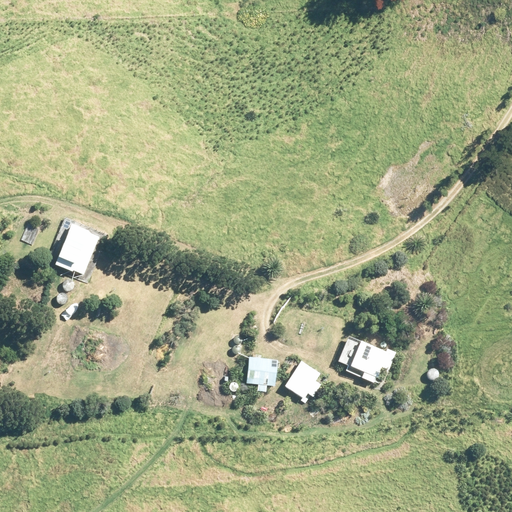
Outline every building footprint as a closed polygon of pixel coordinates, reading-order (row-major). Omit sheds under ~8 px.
[(104,231),(59,215),(42,260),(87,277),(104,231)] [(64,285),(64,287),(65,288),(67,289),(68,290),(70,290),(72,289),(73,288),(74,287),(75,285),(74,283),(74,281),(72,280),(71,279),(69,279),(67,279),(66,280),(64,282),(64,283),(64,285)] [(58,299),(59,301),(60,302),(61,303),(63,304),(65,304),(66,303),(68,302),(69,300),(69,299),(69,297),(68,295),(67,294),(65,293),(63,293),(62,293),(60,294),(59,295),(58,297),(58,299)] [(220,334),(225,353),(239,349),(233,330),(220,334)] [(397,354),(347,336),(336,366),(386,385),(397,354)] [(275,359),(242,356),(239,390),(272,393),(275,359)] [(328,377),(298,357),(278,386),(308,406),(328,377)] [(425,375),(425,377),(427,378),(428,379),(430,380),(432,380),(433,379),(435,378),(436,376),(436,375),(436,373),(435,371),(434,370),(432,369),(430,369),(429,369),(427,370),(426,371),(425,373),(425,375)] [(225,386),(225,388),(226,390),(228,391),(230,391),(231,391),(233,391),(234,390),(235,388),(236,386),(236,384),(235,383),(234,381),(232,381),(230,380),(228,381),(227,382),(226,383),(225,385),(225,386)]
